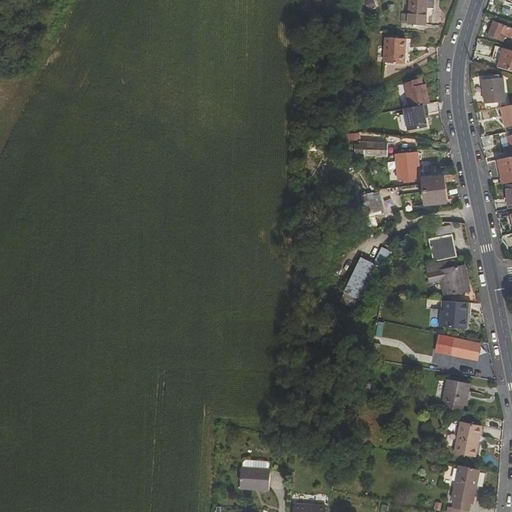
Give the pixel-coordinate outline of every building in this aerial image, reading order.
[(409,0),(408,17),(401,16),(401,26),(407,26),(425,28),(426,11),(427,0),(409,0)] [(372,2),(366,4),(369,11),(375,9),(372,2)] [(489,35),(505,42),(507,36),(511,37),(511,28),(495,21),(489,35)] [(405,42),(386,40),(383,65),(403,66),(405,42)] [(499,67),(511,70),(511,49),(504,47),(499,67)] [(485,104),(506,101),(504,77),(501,78),(501,73),(484,75),(485,80),(483,80),(485,104)] [(403,85),(408,109),(421,107),(425,106),(427,106),(426,96),(425,91),(424,86),(421,87),(420,79),(403,85)] [(506,126),(511,124),(511,105),(502,107),(506,126)] [(408,109),(402,110),(406,132),(425,129),(424,120),(423,116),(427,115),(425,106),(421,107),(408,109)] [(503,148),(510,146),(511,154),(511,153),(511,136),(501,139),(503,148)] [(387,157),(388,144),(356,142),(355,156),(387,157)] [(416,183),(412,156),(391,159),(395,185),(416,183)] [(503,184),(511,182),(511,156),(498,160),(503,184)] [(422,195),(445,191),(443,178),(419,180),(422,195)] [(445,191),(422,195),(424,208),(447,205),(445,191)] [(373,195),(368,196),(372,215),(368,215),(372,224),(383,222),(381,213),(389,211),(386,193),(373,195)] [(362,217),(364,226),(372,224),(368,215),(362,217)] [(430,266),(453,262),(449,241),(426,245),(430,266)] [(355,272),(364,277),(371,264),(362,259),(355,272)] [(425,288),(438,287),(441,302),(464,298),(459,271),(451,272),(450,266),(423,271),(425,288)] [(439,339),(462,339),(462,312),(439,312),(439,322),(439,339)] [(428,403),(431,404),(430,410),(448,412),(448,405),(451,390),(455,390),(456,383),(431,380),(428,403)] [(469,428),(446,426),(443,453),(466,456),(469,428)] [(276,447),(288,448),(289,440),(276,438),(276,447)] [(472,468),(449,463),(448,471),(471,475),(472,468)] [(442,496),(446,497),(444,505),(461,508),(462,500),(465,501),(471,475),(448,471),(442,496)] [(268,493),(269,473),(240,472),(239,493),(268,493)]
